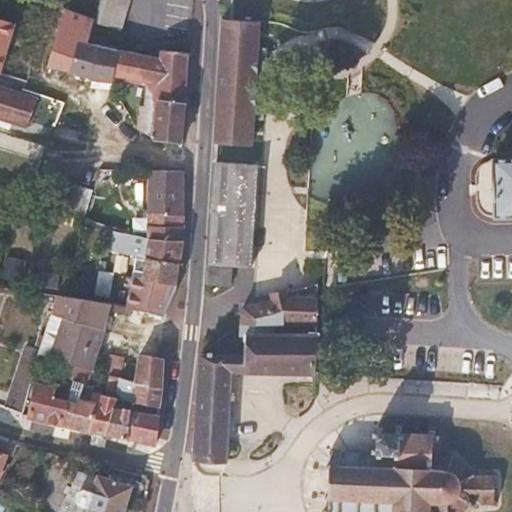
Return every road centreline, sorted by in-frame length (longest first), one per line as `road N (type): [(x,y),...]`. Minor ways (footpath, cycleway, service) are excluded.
road 1 (residential): [(171,468),(192,331),(211,0)]
road 2 (residential): [(0,425),(171,468)]
